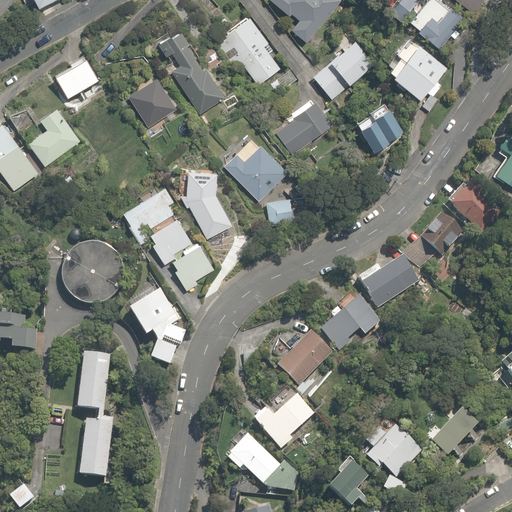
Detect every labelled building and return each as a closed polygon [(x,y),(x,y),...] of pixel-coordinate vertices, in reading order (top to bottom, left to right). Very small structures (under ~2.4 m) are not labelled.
[(47,0),(27,0),(32,8),(47,0)] [(339,0),(338,0),(264,0),(283,14),(285,11),(298,20),(290,31),(307,43),(339,0)] [(436,0),(430,0),(408,24),(444,57),(469,30),(436,0)] [(454,0),(470,10),(476,0),(454,0)] [(243,15),(226,28),(219,43),(226,51),(231,48),(235,53),(227,59),(233,66),(237,62),(256,85),(277,69),(259,46),(264,41),(243,15)] [(222,99),(175,32),(154,47),(164,61),(172,55),(181,68),(171,75),(200,115),(222,99)] [(372,64),(351,40),(308,77),(328,101),(372,64)] [(384,79),(392,86),(415,99),(446,69),(420,43),(384,79)] [(91,82),(79,58),(48,75),(60,98),(91,82)] [(174,108),(151,76),(124,95),(147,128),(174,108)] [(327,128),(309,105),(274,131),(291,154),(327,128)] [(41,167),(79,140),(54,106),(36,120),(43,129),(23,144),(41,167)] [(400,131),(382,107),(352,131),(370,155),(400,131)] [(36,173),(0,125),(0,171),(14,190),(36,173)] [(511,135),(502,129),(492,146),(506,155),(492,176),(511,188),(511,135)] [(232,155),(221,166),(257,202),(285,173),(255,144),(239,161),(232,155)] [(211,173),(185,173),(182,201),(205,239),(228,224),(210,194),(211,173)] [(495,211),(461,181),(441,204),(475,234),(495,211)] [(172,201),(162,184),(117,211),(140,247),(147,243),(161,266),(167,262),(173,271),(172,272),(184,292),(195,286),(192,280),(212,268),(196,241),(190,244),(166,205),(172,201)] [(289,218),(284,198),(262,204),(267,224),(289,218)] [(460,233),(439,215),(417,241),(438,259),(460,233)] [(416,282),(397,255),(356,284),(375,311),(416,282)] [(179,320),(159,290),(123,309),(137,336),(145,332),(151,343),(146,357),(169,363),(183,330),(168,327),(179,320)] [(373,324),(349,299),(316,330),(338,353),(347,344),(342,339),(356,327),(362,334),(373,324)] [(18,315),(0,314),(0,339),(2,340),(1,349),(33,350),(33,329),(18,329),(18,315)] [(327,355),(303,333),(274,365),(298,387),(327,355)] [(108,421),(97,420),(105,353),(79,350),(73,407),(92,409),(91,420),(81,419),(75,474),(102,477),(108,421)] [(503,398),(511,390),(511,356),(486,377),(503,398)] [(310,414),(293,395),(271,415),(263,407),(249,419),(277,451),(290,439),(287,435),(310,414)] [(477,419),(461,405),(427,442),(443,456),(477,419)] [(393,425),(385,433),(376,425),(362,440),(371,449),(363,456),(377,470),(380,467),(393,479),(420,450),(393,425)] [(294,493),(301,475),(245,430),(225,452),(260,486),(294,493)] [(366,471),(344,455),(318,490),(342,508),(349,499),(359,506),(364,499),(352,489),(366,471)] [(405,485),(380,477),(376,490),(401,498),(405,485)] [(33,496),(22,482),(2,496),(13,511),(33,496)]
